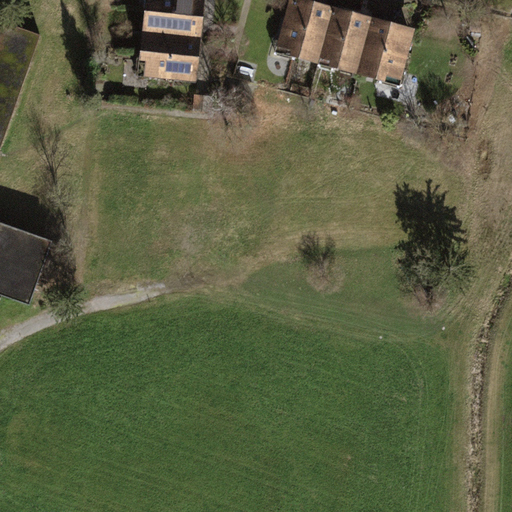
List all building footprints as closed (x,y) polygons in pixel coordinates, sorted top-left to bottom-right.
[(202,49),(206,5),(157,0),(149,0),(146,44),(202,49)] [(334,16),(293,4),(276,63),(318,75),(334,16)] [(375,27),(334,16),(318,75),(359,86),(375,27)] [(416,38),(375,27),(359,86),(400,97),(416,38)] [(0,155),(40,42),(0,28),(0,155)] [(198,93),(202,49),(146,44),(142,88),(198,93)] [(51,248),(0,229),(0,300),(29,311),(51,248)]
